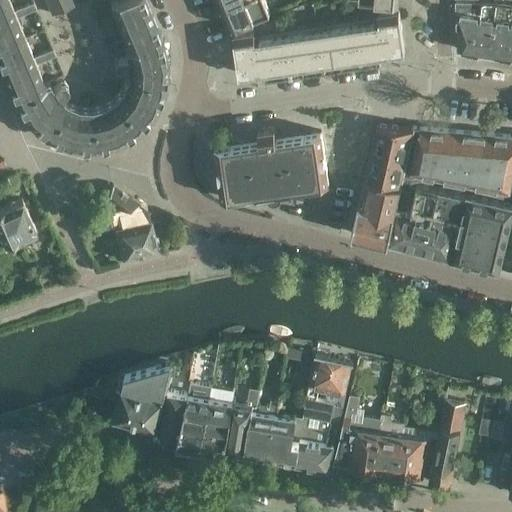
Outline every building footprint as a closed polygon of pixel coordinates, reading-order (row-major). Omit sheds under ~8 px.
[(15,16),(34,9),(32,2),(12,10),(7,0),(0,0),(0,46),(24,37),(15,16)] [(71,0),(66,0),(59,3),(62,9),(74,4),(71,0)] [(117,21),(111,23),(98,29),(100,35),(120,27),(128,48),(160,35),(159,33),(145,0),(109,0),(108,0),(117,21)] [(220,0),(224,9),(244,0),(220,0)] [(268,12),(263,0),(244,0),(224,9),(231,27),(268,12)] [(454,1),(454,12),(456,48),(472,51),(479,2),(454,1)] [(479,2),(472,51),(489,53),(494,17),(496,1),(479,2)] [(494,17),(489,53),(505,55),(511,8),(511,3),(496,1),(494,17)] [(51,14),(62,9),(59,3),(48,8),(51,14)] [(403,48),(397,9),(377,12),(377,20),(254,38),(253,31),(232,34),(235,54),(238,73),(262,70),(264,77),(379,60),(378,52),(391,50),(403,48)] [(92,145),(111,141),(111,138),(119,135),(120,137),(138,126),(150,111),(149,109),(153,102),(156,102),(163,83),(165,64),(162,63),(161,55),(164,54),(160,35),(128,48),(132,62),(130,76),(125,89),(116,100),(103,108),(89,111),(76,111),(61,104),(50,95),(43,84),(12,97),(22,114),(25,113),(30,118),(28,121),(43,134),(62,141),(63,139),(71,140),(72,143),(92,145)] [(12,97),(43,84),(34,63),(54,55),(51,49),(32,56),(24,37),(0,46),(0,69),(11,95),(12,97)] [(363,177),(401,184),(410,185),(411,179),(413,171),(411,171),(420,127),(375,123),(363,177)] [(327,181),(320,130),(275,136),(274,126),(257,128),(259,138),(214,145),(221,196),(327,181)] [(511,135),(420,127),(411,171),(413,171),(411,179),(417,180),(434,184),(436,176),(508,190),(509,186),(511,186),(511,135)] [(398,195),(401,184),(363,177),(357,204),(394,213),(396,206),(398,195)] [(413,200),(409,199),(406,209),(459,221),(451,258),(453,258),(452,259),(454,259),(475,264),(474,265),(483,267),(483,266),(489,268),(491,269),(491,268),(497,270),(498,271),(511,212),(511,205),(511,206),(417,183),(413,200)] [(101,197),(111,204),(118,209),(121,225),(114,227),(121,258),(155,250),(146,209),(110,184),(101,197)] [(410,187),(410,185),(401,184),(398,195),(409,197),(411,187),(410,187)] [(409,197),(398,195),(396,206),(406,209),(409,199),(409,197)] [(18,236),(21,241),(34,235),(31,229),(33,228),(20,199),(2,207),(2,206),(0,206),(0,234),(3,242),(18,236)] [(357,204),(350,232),(387,241),(394,213),(357,204)] [(387,241),(451,258),(459,221),(406,209),(396,206),(394,213),(387,241)] [(287,357),(299,359),(301,349),(289,347),(287,357)] [(314,353),(305,393),(316,395),(318,388),(325,390),(333,358),(314,353)] [(333,399),(332,405),(342,406),(352,362),(333,358),(325,390),(324,397),(333,399)] [(154,427),(164,388),(171,362),(122,377),(112,417),(154,427)] [(154,427),(159,432),(165,438),(177,440),(188,392),(164,388),(154,427)] [(224,448),(243,451),(250,409),(255,410),(256,404),(258,389),(247,388),(245,402),(232,400),(224,448)] [(177,440),(200,444),(209,396),(188,392),(177,440)] [(300,418),(274,413),(272,413),(265,455),(295,460),(298,436),(324,440),(332,405),(333,399),(324,397),(316,395),(305,393),(304,395),(305,395),(302,413),(300,418)] [(346,462),(372,465),(376,429),(378,430),(380,416),(363,414),(364,407),(356,405),(358,394),(349,393),(334,459),(346,460),(346,462)] [(209,396),(200,444),(224,448),(232,400),(209,396)] [(450,483),(454,461),(465,400),(444,396),(437,438),(434,451),(430,471),(429,480),(450,483)] [(243,451),(265,455),(272,413),(274,413),(276,401),(269,400),(267,408),(264,405),(256,404),(255,410),(250,409),(243,451)] [(295,460),(328,465),(332,441),(342,406),(332,405),(324,440),(298,436),(295,460)] [(376,429),(372,465),(396,469),(401,433),(402,422),(389,420),(390,413),(381,412),(380,416),(378,430),(376,429)] [(491,419),(481,417),(479,432),(489,434),(491,419)] [(430,471),(434,451),(437,438),(401,433),(396,469),(421,472),(421,470),(430,471)]
